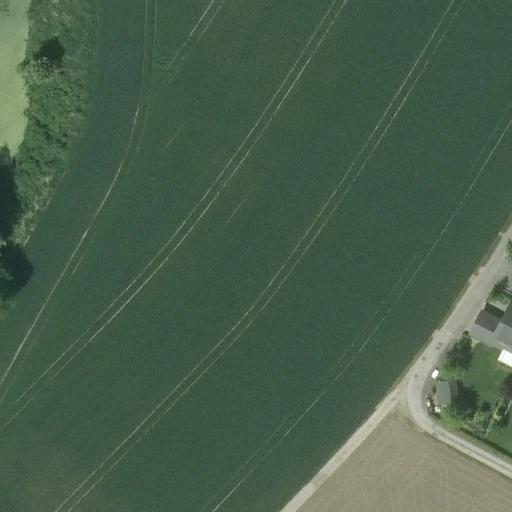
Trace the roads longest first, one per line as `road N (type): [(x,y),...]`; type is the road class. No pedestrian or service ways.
road 1 (track): [(415,384),(286,511)]
road 2 (unclassified): [(511,228),(423,366)]
